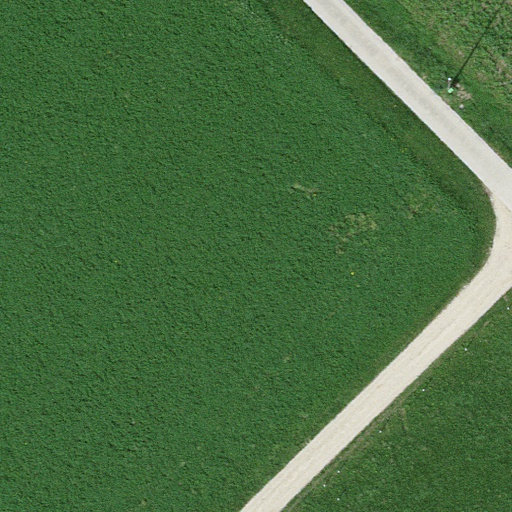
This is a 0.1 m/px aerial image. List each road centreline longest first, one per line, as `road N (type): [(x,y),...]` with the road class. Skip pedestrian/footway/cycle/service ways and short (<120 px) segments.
road 1 (track): [(253,511),(511,257)]
road 2 (track): [(317,0),(511,197)]
